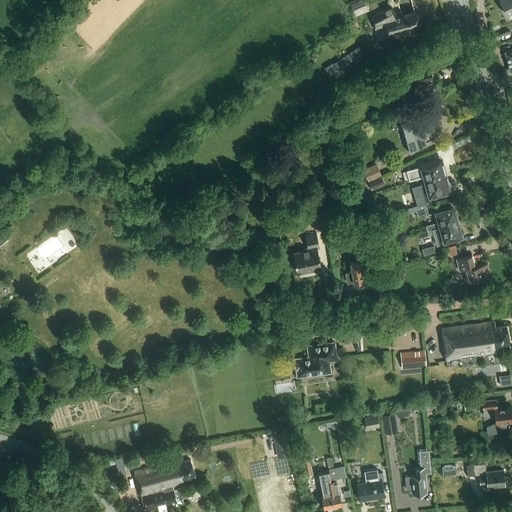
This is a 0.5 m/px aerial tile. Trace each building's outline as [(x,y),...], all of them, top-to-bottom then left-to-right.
[(511,0),(499,0),(500,0),(498,1),(502,9),(504,8),(507,15),(511,12),(511,0)] [(365,1),(351,6),(355,17),(369,11),(365,1)] [(415,12),(402,16),(401,12),(394,14),(391,7),(373,17),(376,27),(389,24),(390,26),(387,27),(389,34),(392,34),(393,37),(413,31),(412,29),(419,27),(418,23),(419,21),(419,18),(418,16),(416,15),(415,12)] [(402,69),(396,71),(397,77),(404,75),(407,87),(401,89),(405,101),(420,96),(417,85),(434,80),(429,64),(420,67),(419,64),(416,65),(415,63),(401,67),(402,69)] [(418,147),(426,144),(424,136),(425,135),(425,134),(430,132),(425,116),(413,119),(412,115),(404,118),(405,122),(403,122),(408,140),(412,151),(418,147)] [(436,179),(445,177),(440,161),(408,169),(410,179),(425,175),(426,177),(434,174),(436,179)] [(376,163),(362,170),(368,182),(382,176),(376,163)] [(430,196),(448,190),(445,177),(436,179),(434,174),(426,177),(427,182),(424,183),(424,184),(413,188),(418,206),(408,209),(409,213),(416,211),(426,207),(425,204),(430,202),(427,194),(429,193),(430,196)] [(385,184),(382,177),(371,182),(374,189),(385,184)] [(361,190),(354,192),(356,199),(363,197),(361,190)] [(426,207),(416,211),(418,216),(428,212),(426,207)] [(427,231),(457,223),(453,208),(436,212),(439,222),(426,226),(427,231)] [(445,243),(444,241),(461,237),(457,223),(427,231),(429,236),(433,235),(436,246),(445,243)] [(302,249),(303,251),(293,253),(297,274),(321,269),(317,248),(319,247),(316,234),(305,236),(308,248),(302,249)] [(372,250),(370,240),(364,242),(366,252),(372,250)] [(434,245),(422,249),(423,255),(435,251),(434,245)] [(472,255),(457,259),(460,271),(467,269),(470,281),(490,276),(487,263),(475,267),(472,255)] [(354,281),(354,282),(355,282),(356,287),(363,285),(362,281),(371,279),(369,268),(368,268),(366,260),(356,262),(355,259),(352,260),(352,263),(350,263),(352,272),(346,273),(348,283),(354,281)] [(495,321),(442,328),(446,360),(496,353),(495,348),(509,345),(507,326),(495,327),(495,321)] [(308,347),(310,358),(296,360),(298,377),(330,372),(328,361),(336,360),(334,344),(308,347)] [(424,351),(401,353),(402,369),(426,367),(424,351)] [(278,392),(293,391),(293,384),(277,385),(278,392)] [(475,409),(474,397),(463,399),(464,410),(475,409)] [(511,407),(500,409),(500,407),(497,407),(496,399),(483,401),(485,415),(493,414),(494,425),(487,426),(488,434),(499,433),(498,427),(504,426),(504,422),(511,421),(511,407)] [(408,409),(397,410),(398,417),(409,416),(408,409)] [(397,431),(394,412),(382,414),(385,433),(397,431)] [(378,428),(379,428),(377,415),(364,417),(366,430),(373,429),(373,428),(378,427),(378,428)] [(289,450),(285,432),(272,435),(276,453),(289,450)] [(415,476),(407,477),(408,489),(412,489),(412,494),(426,492),(425,473),(430,473),(428,450),(420,451),(422,468),(414,468),(415,476)] [(148,454),(139,456),(141,463),(150,460),(148,454)] [(479,464),(467,465),(468,476),(479,475),(479,485),(486,484),(486,487),(507,485),(506,476),(503,476),(503,470),(487,471),(485,457),(478,457),(479,464)] [(309,458),(302,459),(304,468),(311,466),(309,458)] [(180,459),(135,472),(145,511),(177,502),(173,488),(182,485),(181,482),(196,478),(191,459),(180,462),(180,459)] [(119,465),(101,470),(105,484),(123,479),(119,465)] [(455,465),(442,466),(443,475),(456,474),(455,465)] [(344,466),(328,470),(329,472),(333,493),(331,494),(332,499),(331,499),(332,507),(341,505),(335,480),(335,478),(346,476),(344,466)] [(363,471),(365,482),(358,483),(361,502),(382,498),(380,482),(383,481),(382,473),(378,473),(377,469),(363,471)] [(329,472),(317,474),(322,496),(321,496),(324,508),(332,507),(331,499),(332,499),(331,494),(333,493),(329,472)]
